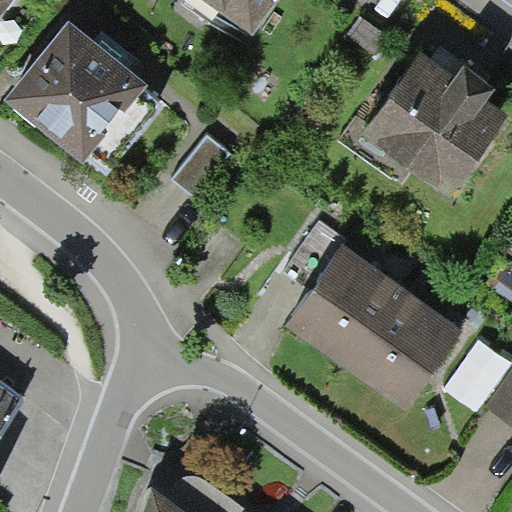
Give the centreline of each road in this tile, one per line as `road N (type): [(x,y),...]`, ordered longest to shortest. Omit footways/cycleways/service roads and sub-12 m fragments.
road 1 (residential): [(150,354),(234,378),(411,511)]
road 2 (residential): [(0,175),(80,231),(128,279),(150,354)]
road 3 (residential): [(150,354),(121,400),(83,511)]
